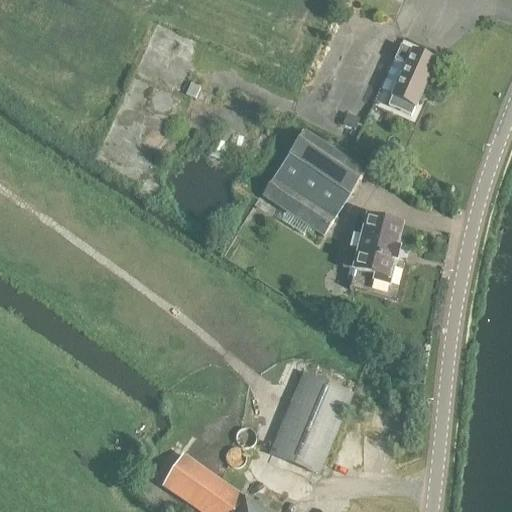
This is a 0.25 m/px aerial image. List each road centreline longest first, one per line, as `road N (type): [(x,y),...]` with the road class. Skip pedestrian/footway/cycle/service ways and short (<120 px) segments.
road 1 (track): [(0,190),(229,359),(260,393),(268,421),(261,462),(270,479),(297,492),(434,497)]
road 2 (tertiary): [(432,511),(452,327),(511,113)]
road 3 (unknown): [(440,0),(368,53),(334,117)]
